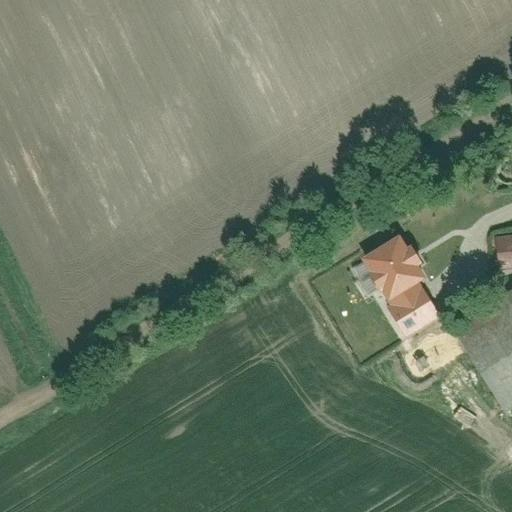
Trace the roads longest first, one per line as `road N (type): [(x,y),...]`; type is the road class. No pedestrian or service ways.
road 1 (track): [(0,422),(290,244)]
road 2 (unclassified): [(290,244),(511,106)]
